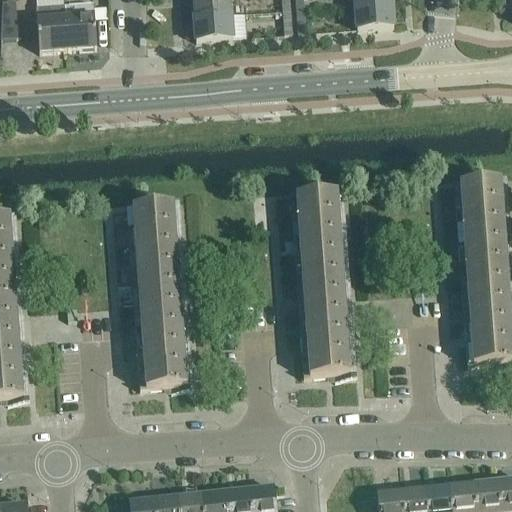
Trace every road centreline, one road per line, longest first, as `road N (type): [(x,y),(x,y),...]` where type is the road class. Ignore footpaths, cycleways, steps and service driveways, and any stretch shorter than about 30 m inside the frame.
road 1 (unclassified): [(133,99),(435,75)]
road 2 (residential): [(98,451),(259,442)]
road 3 (unclassified): [(0,109),(133,99)]
road 4 (residential): [(418,314),(424,439)]
road 5 (residential): [(301,440),(424,439)]
road 6 (residential): [(254,321),(259,442)]
